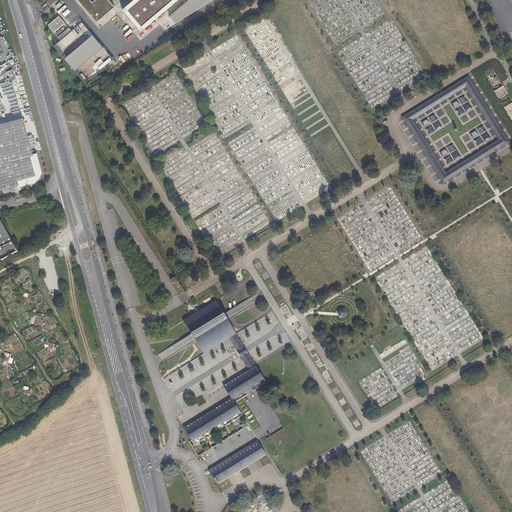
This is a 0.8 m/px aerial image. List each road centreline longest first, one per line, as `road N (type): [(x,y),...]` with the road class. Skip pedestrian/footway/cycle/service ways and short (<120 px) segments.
road 1 (secondary): [(148,459),(84,228)]
road 2 (track): [(32,252),(32,268),(81,368),(34,416),(0,435)]
road 3 (secondary): [(73,231),(125,422)]
road 4 (secondary): [(9,0),(61,187)]
road 5 (secondary): [(71,184),(20,0)]
